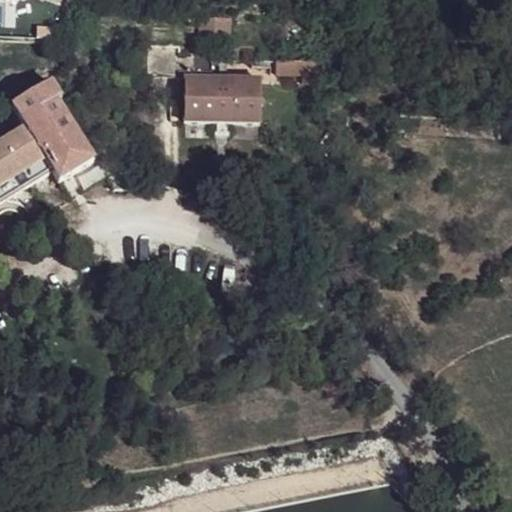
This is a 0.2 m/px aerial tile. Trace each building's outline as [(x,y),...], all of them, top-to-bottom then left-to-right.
[(201,15),(200,41),(229,42),(229,17),(201,15)] [(179,71),(211,72),(212,55),(179,53),(180,47),(149,47),(147,76),(178,79),(179,71)] [(299,83),(324,85),(325,63),(276,61),(274,75),(300,77),(299,83)] [(186,77),(185,123),(260,123),(261,78),(186,77)] [(49,79),(11,104),(25,129),(52,172),(58,182),(93,160),(56,100),(60,97),(49,79)] [(128,96),(145,97),(145,81),(130,80),(128,96)] [(511,120),(386,112),(385,129),(511,136),(511,120)] [(0,203),(6,200),(52,172),(25,129),(16,135),(0,144),(0,203)] [(6,200),(0,203),(0,213),(3,212),(9,210),(15,212),(20,216),(28,211),(23,206),(15,201),(6,200)]
